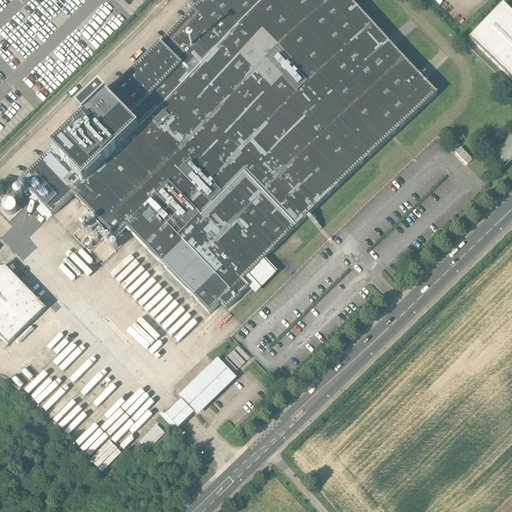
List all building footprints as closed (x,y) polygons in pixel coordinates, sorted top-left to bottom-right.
[(437,95),(345,0),(198,0),(203,6),(107,98),(101,92),(101,93),(97,89),(93,93),(96,97),(78,114),(84,121),(20,183),(41,205),(36,210),(47,221),(52,216),(74,196),(93,216),(73,236),(102,266),(122,246),(115,239),(126,228),(210,315),(220,304),(226,310),(249,289),(256,295),(278,274),(265,261),(437,95)] [(511,13),(503,4),(469,39),(511,80),(511,13)] [(511,134),(492,154),(505,168),(511,160),(511,134)] [(45,309),(4,267),(0,270),(0,337),(8,346),(45,309)] [(163,313),(173,303),(169,299),(159,309),(163,313)] [(162,414),(159,416),(178,436),(181,434),(179,431),(179,429),(194,415),(196,415),(198,417),(237,379),(233,375),(249,359),(238,347),(222,363),(218,359),(179,398),(181,400),(181,401),(166,416),(164,416),(162,414)] [(165,434),(157,426),(140,443),(148,451),(165,434)]
